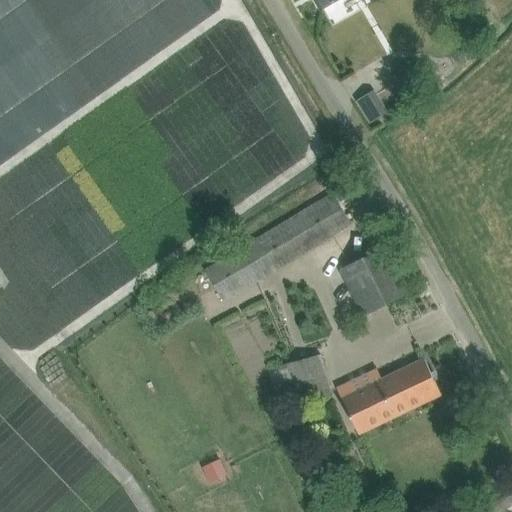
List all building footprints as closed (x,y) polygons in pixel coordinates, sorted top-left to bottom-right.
[(315,0),(321,10),(337,0),(315,0)] [(391,42),(374,27),(349,54),(366,69),(391,42)] [(452,58),(442,66),(448,74),(458,67),(452,58)] [(223,301),(334,234),(352,224),(333,193),(204,270),(223,301)] [(369,254),(339,269),(362,316),(392,301),(410,292),(387,245),(369,254)] [(235,343),(251,336),(242,318),(226,325),(235,343)] [(320,354),(268,368),(276,400),(296,395),(297,402),(331,393),(320,354)] [(359,433),(442,394),(425,359),(342,399),(359,433)] [(218,460),(203,467),(210,482),(225,475),(218,460)] [(365,473),(343,485),(350,500),(373,489),(365,473)]
